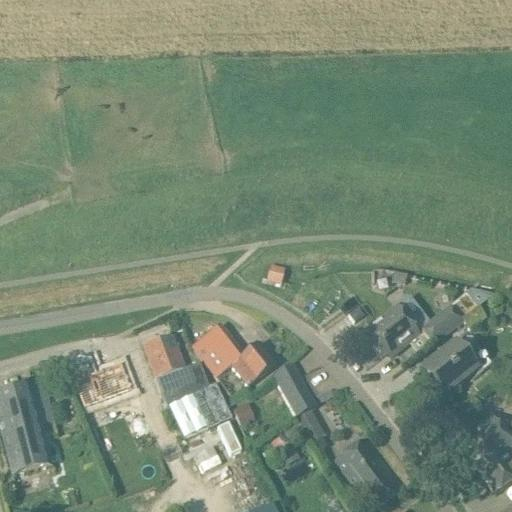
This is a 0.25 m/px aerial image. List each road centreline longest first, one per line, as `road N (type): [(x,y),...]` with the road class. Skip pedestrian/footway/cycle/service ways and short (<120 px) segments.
road 1 (tertiary): [(442,511),(394,436),(318,348),(273,311),(206,296)]
road 2 (tertiary): [(0,329),(206,296)]
road 3 (residential): [(0,370),(88,344),(135,344)]
